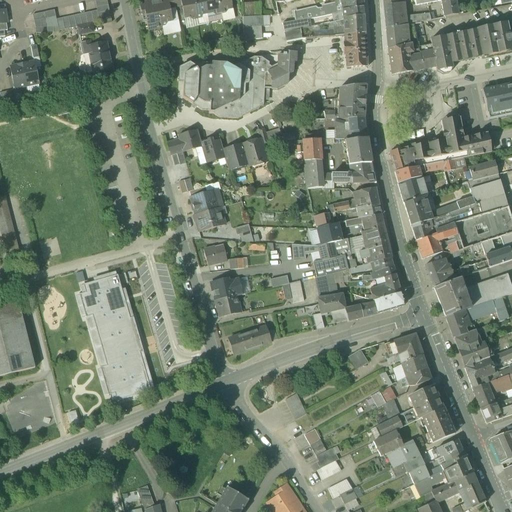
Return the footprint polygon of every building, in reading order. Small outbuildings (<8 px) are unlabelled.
[(156,3),(158,13),(161,28),(162,28),(165,27),(167,24),(172,23),(170,10),(167,0),(162,0),(162,2),(156,3)] [(167,0),(170,10),(176,9),(173,0),(167,0)] [(180,0),(173,0),(176,9),(182,7),(180,0)] [(193,21),(196,20),(192,0),(180,0),(182,7),(184,20),(190,19),(193,21)] [(202,17),(207,16),(203,0),(192,0),(196,20),(200,19),(202,17)] [(218,0),(203,0),(207,16),(213,14),(216,16),(222,15),(218,0)] [(218,0),(222,15),(225,14),(227,11),(232,10),(231,3),(230,0),(218,0)] [(323,18),(331,16),(336,15),(342,13),(342,11),(341,0),(337,0),(338,2),(335,2),(335,5),(321,8),(322,10),(323,18)] [(341,0),(342,11),(363,9),(362,0),(341,0)] [(440,0),(441,2),(444,18),(458,16),(455,0),(440,0)] [(139,4),(142,16),(145,16),(145,15),(158,13),(156,3),(156,1),(150,2),(139,4)] [(242,4),(243,18),(261,17),(260,3),(242,4)] [(383,8),(385,29),(406,26),(405,17),(403,4),(396,5),(383,8)] [(97,11),(97,14),(109,11),(108,5),(96,8),(97,11)] [(172,23),(178,21),(176,9),(170,10),(172,23)] [(310,20),(323,18),(322,10),(317,11),(315,9),(295,13),(295,23),(303,21),(310,20)] [(342,13),(343,19),(364,17),(363,9),(342,11),(342,13)] [(222,15),(223,22),(235,20),(233,10),(232,10),(227,11),(225,14),(222,15)] [(54,11),(44,13),(46,20),(56,18),(54,11)] [(93,24),(99,23),(99,19),(97,14),(97,11),(91,12),(93,24)] [(97,14),(99,19),(110,17),(109,11),(97,14)] [(91,25),(93,24),(91,12),(85,14),(88,25),(91,25)] [(32,16),(34,22),(46,20),(44,13),(32,16)] [(162,29),(162,28),(161,28),(158,13),(145,15),(145,16),(146,22),(148,32),(162,29)] [(343,19),(342,13),(336,15),(331,16),(333,24),(343,22),(343,19)] [(82,27),(88,25),(85,14),(79,15),(82,27)] [(223,22),(222,15),(216,16),(213,14),(207,16),(209,25),(209,26),(223,23),(223,22)] [(77,28),(82,27),(79,15),(74,16),(76,28),(77,28)] [(405,17),(406,26),(426,22),(430,21),(429,15),(405,17)] [(70,29),(76,28),(74,16),(68,17),(70,29)] [(209,25),(207,16),(202,17),(200,19),(196,20),(198,27),(209,25)] [(64,30),(70,29),(68,17),(62,19),(64,30)] [(99,23),(100,25),(112,23),(110,17),(99,19),(99,23)] [(261,17),(243,18),(243,29),(261,28),(261,17)] [(261,17),(261,28),(269,27),(269,17),(261,17)] [(343,19),(343,22),(344,36),(365,35),(364,17),(343,19)] [(56,18),(46,20),(47,28),(53,27),(58,27),(56,20),(56,18)] [(59,32),(64,30),(62,19),(56,20),(58,27),(59,32)] [(198,27),(196,20),(193,21),(190,19),(184,20),(186,30),(198,27)] [(34,22),(35,29),(47,28),(46,20),(34,22)] [(178,21),(172,23),(175,34),(181,33),(178,21)] [(300,31),(305,30),(303,21),(295,23),(294,23),(296,31),(300,31)] [(333,24),(334,31),(334,37),(344,36),(343,22),(333,24)] [(162,29),(163,37),(175,34),(172,23),(167,24),(165,27),(162,28),(162,29)] [(282,25),(284,34),(296,31),(294,23),(282,25)] [(476,31),(482,58),(511,51),(511,49),(507,25),(507,24),(476,30),(476,31)] [(77,28),(79,35),(93,33),(91,25),(88,25),(82,27),(77,28)] [(409,55),(410,58),(419,56),(419,55),(420,54),(419,48),(418,43),(417,44),(413,25),(406,26),(408,46),(411,45),(412,55),(409,55)] [(406,26),(385,29),(387,50),(408,46),(406,26)] [(261,40),(261,28),(243,29),(244,41),(261,40)] [(305,30),(300,31),(302,40),(308,40),(308,34),(307,29),(305,30)] [(302,41),(302,40),(300,31),(296,31),(284,34),(286,44),(302,41)] [(312,39),(334,37),(334,31),(319,32),(314,33),(308,34),(308,40),(312,39)] [(431,46),(432,52),(434,59),(436,68),(436,72),(442,76),(448,74),(452,69),(451,64),(482,58),(476,31),(445,37),(430,40),(431,46)] [(365,44),(365,35),(344,36),(345,45),(343,45),(343,47),(343,57),(345,57),(346,69),(367,68),(366,59),(365,44)] [(227,39),(228,45),(244,43),(243,37),(227,39)] [(89,55),(93,74),(112,70),(106,44),(91,47),(89,42),(81,43),(83,56),(89,55)] [(428,60),(427,56),(421,57),(420,54),(419,55),(419,56),(410,58),(409,55),(412,55),(411,45),(408,46),(387,50),(390,67),(428,60)] [(30,47),(33,59),(39,58),(36,46),(30,47)] [(286,54),(286,56),(286,57),(293,57),(293,64),(295,64),(296,54),(286,54)] [(276,91),(284,87),(284,81),(288,81),(288,77),(293,74),(293,64),(293,57),(286,57),(286,56),(282,56),(282,57),(277,56),(277,65),(271,68),(269,66),(269,64),(261,59),(254,58),(238,66),(200,64),(192,68),(189,63),(179,68),(179,82),(183,83),(182,99),(201,111),(209,112),(208,115),(213,115),(219,119),(237,120),(263,107),(264,90),(276,91)] [(412,73),(430,69),(428,60),(390,67),(391,77),(412,73)] [(34,63),(22,65),(26,87),(38,84),(35,69),(34,63)] [(15,89),(26,87),(22,65),(10,68),(15,89)] [(40,91),(38,84),(26,87),(28,94),(40,91)] [(511,84),(481,91),(488,121),(511,116),(511,84)] [(339,89),(338,108),(365,107),(366,86),(339,89)] [(11,91),(5,92),(8,104),(13,103),(11,91)] [(337,117),(337,120),(364,119),(365,107),(338,108),(337,117)] [(57,112),(59,117),(70,114),(69,109),(57,112)] [(441,122),(445,142),(464,138),(463,132),(461,125),(460,118),(441,122)] [(364,120),(364,119),(337,120),(335,120),(335,140),(345,140),(345,143),(366,141),(365,131),(364,125),(364,120)] [(272,132),(275,143),(283,142),(279,130),(272,132)] [(261,141),(262,145),(268,143),(265,134),(264,131),(258,133),(260,141),(261,141)] [(275,143),(272,132),(265,134),(268,143),(268,144),(275,143)] [(197,149),(201,148),(200,144),(198,135),(191,134),(189,135),(189,134),(178,137),(179,140),(182,153),(197,149)] [(409,148),(413,163),(465,152),(467,159),(491,154),(487,134),(464,138),(445,142),(409,148)] [(224,160),(225,160),(223,152),(220,141),(213,143),(212,140),(212,139),(207,141),(207,142),(200,144),(201,148),(206,166),(207,165),(207,164),(206,163),(224,158),(224,159),(224,160)] [(167,144),(171,157),(177,155),(182,153),(179,140),(167,144)] [(302,141),(304,162),(320,162),(321,162),(320,140),(316,141),(305,141),(302,141)] [(260,141),(242,146),(247,166),(248,168),(267,162),(262,145),(261,141),(260,141)] [(367,148),(366,141),(345,143),(346,150),(349,167),(350,176),(372,174),(370,165),(367,148)] [(228,171),(247,166),(242,146),(223,152),(225,160),(228,171)] [(197,149),(202,167),(206,166),(201,148),(197,149)] [(394,173),(414,169),(413,163),(409,148),(403,150),(389,153),(394,173)] [(463,160),(467,159),(465,152),(413,163),(414,169),(418,168),(442,164),(463,160)] [(182,153),(177,155),(180,166),(186,165),(182,153)] [(180,167),(180,166),(177,155),(171,157),(174,168),(180,167)] [(442,170),(443,173),(465,169),(463,160),(442,164),(443,170),(442,170)] [(304,162),(306,177),(321,176),(320,162),(304,162)] [(481,174),(485,173),(496,170),(494,162),(471,168),(471,167),(468,168),(469,168),(470,175),(481,172),(481,174)] [(442,164),(418,168),(419,175),(431,173),(442,170),(443,170),(442,164)] [(420,179),(419,175),(418,168),(414,169),(394,173),(398,185),(420,179)] [(465,169),(443,173),(447,189),(467,184),(468,183),(467,176),(465,169)] [(498,176),(496,170),(485,173),(486,179),(498,176)] [(467,176),(468,183),(486,179),(485,173),(481,174),(481,172),(470,175),(467,176)] [(350,176),(331,176),(331,183),(331,184),(333,184),(351,184),(351,185),(374,185),(372,174),(350,176)] [(322,183),(321,176),(306,177),(307,191),(322,189),(322,183)] [(498,176),(486,179),(468,183),(467,184),(469,191),(499,181),(498,176)] [(398,185),(403,205),(425,198),(420,179),(398,185)] [(184,182),(187,193),(193,191),(190,180),(184,182)] [(472,199),(474,206),(504,197),(499,181),(469,191),(472,199)] [(178,183),(182,195),(187,193),(184,182),(178,183)] [(239,184),(233,186),(235,193),(241,191),(239,184)] [(218,185),(206,188),(207,194),(214,192),(218,190),(220,190),(218,185)] [(189,193),(191,198),(207,194),(206,188),(189,193)] [(354,203),(355,208),(365,206),(366,209),(378,206),(375,189),(352,194),(354,203)] [(223,208),(218,190),(214,192),(219,209),(220,209),(223,208)] [(190,198),(195,216),(219,209),(214,192),(207,194),(191,198),(190,198)] [(305,197),(298,192),(295,197),(301,202),(305,197)] [(456,204),(456,205),(436,212),(430,214),(432,220),(435,231),(453,225),(470,219),(508,208),(504,197),(474,206),(472,199),(456,204)] [(0,199),(0,235),(6,261),(20,257),(5,198),(0,199)] [(410,227),(415,243),(435,235),(436,235),(434,231),(435,231),(432,220),(430,214),(426,200),(425,198),(403,205),(405,211),(406,211),(409,222),(410,227)] [(427,199),(426,200),(430,214),(436,212),(432,199),(430,199),(428,200),(427,199)] [(334,214),(355,210),(355,208),(354,203),(351,202),(333,206),(334,214)] [(379,208),(378,206),(366,209),(365,206),(355,208),(355,210),(358,220),(361,220),(380,215),(379,208)] [(457,236),(459,242),(462,251),(469,249),(480,245),(511,234),(511,223),(508,208),(470,219),(453,225),(457,236)] [(220,209),(219,209),(195,216),(193,216),(194,220),(195,220),(199,233),(225,226),(222,216),(220,209)] [(316,230),(317,230),(330,226),(328,215),(313,218),(316,230)] [(380,215),(361,220),(362,225),(363,233),(364,233),(370,232),(379,230),(383,229),(380,215)] [(346,228),(362,225),(361,220),(358,220),(345,223),(346,228)] [(317,230),(316,230),(321,247),(341,242),(338,230),(337,224),(330,226),(317,230)] [(453,225),(435,231),(434,231),(436,235),(435,235),(437,241),(441,242),(453,238),(457,236),(453,225)] [(235,230),(237,236),(239,235),(250,232),(249,228),(248,226),(235,230)] [(361,237),(362,240),(384,234),(383,229),(379,230),(370,232),(364,233),(363,233),(360,233),(360,234),(361,237)] [(321,247),(316,230),(307,230),(312,247),(317,248),(321,247)] [(253,243),(250,232),(239,235),(241,242),(253,243)] [(388,247),(384,234),(362,240),(364,252),(388,247)] [(484,255),(511,245),(511,234),(480,245),(482,250),(484,255)] [(437,241),(435,235),(415,243),(422,260),(441,253),(439,247),(437,241)] [(441,242),(437,241),(439,247),(447,246),(459,242),(457,236),(453,238),(454,241),(446,243),(441,242)] [(361,237),(347,241),(350,253),(356,252),(356,254),(355,255),(357,264),(361,263),(361,261),(359,254),(364,252),(362,240),(361,237)] [(317,248),(318,253),(320,258),(320,262),(321,263),(350,256),(355,255),(356,254),(356,252),(350,253),(347,241),(341,242),(321,247),(317,248)] [(450,255),(462,251),(459,242),(447,246),(450,255)] [(480,245),(469,249),(471,254),(482,250),(480,245)] [(511,247),(511,245),(484,255),(485,257),(511,247)] [(291,246),(293,262),(305,261),(305,256),(304,247),(291,246)] [(203,251),(207,266),(226,261),(222,247),(214,250),(214,248),(203,251)] [(310,255),(318,253),(317,248),(312,247),(304,247),(305,256),(310,255)] [(366,259),(367,265),(391,260),(388,247),(364,252),(359,254),(361,261),(366,259)] [(501,265),(511,260),(511,247),(485,257),(485,258),(486,262),(489,269),(500,264),(501,265)] [(320,258),(318,253),(310,255),(312,263),(316,263),(316,259),(320,258)] [(352,262),(350,256),(321,263),(320,262),(316,263),(312,263),(316,279),(348,271),(346,263),(352,262)] [(229,261),(230,271),(244,269),(242,260),(229,261)] [(372,267),(374,273),(393,267),(391,260),(367,265),(356,269),(349,271),(350,275),(365,272),(365,271),(368,270),(368,269),(372,267)] [(433,290),(453,282),(452,278),(445,260),(424,268),(433,290)] [(346,263),(348,271),(349,271),(356,269),(354,261),(352,262),(346,263)] [(461,274),(463,278),(489,269),(486,262),(459,270),(461,274)] [(370,274),(371,277),(372,281),(375,281),(377,281),(384,279),(395,275),(393,267),(374,273),(370,274)] [(83,286),(85,285),(82,272),(76,274),(80,287),(83,286)] [(93,280),(94,283),(116,276),(116,273),(93,280)] [(342,279),(341,273),(334,275),(336,284),(343,284),(342,279)] [(340,292),(337,292),(336,284),(334,275),(326,277),(328,289),(330,297),(338,296),(340,296),(340,292)] [(384,279),(386,286),(397,282),(395,275),(384,279)] [(82,295),(79,296),(85,318),(85,319),(92,317),(106,367),(100,369),(100,370),(107,395),(108,397),(111,396),(114,395),(116,402),(132,398),(140,395),(151,392),(150,390),(140,354),(143,353),(133,318),(130,319),(121,291),(117,276),(116,276),(94,283),(85,285),(83,286),(85,294),(82,295)] [(507,276),(491,281),(494,290),(510,284),(507,276)] [(282,287),(288,286),(287,277),(270,280),(272,289),(282,287)] [(315,279),(319,299),(330,297),(328,289),(326,277),(316,279),(315,279)] [(247,279),(238,280),(242,296),(250,294),(247,279)] [(386,286),(384,279),(377,281),(375,281),(377,288),(386,286)] [(237,297),(242,296),(238,280),(228,283),(227,280),(210,284),(212,293),(213,293),(215,302),(237,297)] [(463,291),(459,280),(453,282),(433,290),(437,300),(463,291)] [(463,291),(470,309),(501,299),(506,297),(511,294),(511,290),(510,284),(494,290),(491,281),(463,291)] [(400,294),(397,282),(386,286),(377,288),(369,290),(371,296),(373,302),(400,294)] [(292,300),(292,304),(303,302),(299,283),(288,286),(292,300)] [(282,287),(285,301),(292,300),(288,286),(282,287)] [(125,290),(121,291),(130,319),(133,318),(125,290)] [(470,309),(463,291),(437,300),(445,318),(463,312),(470,309)] [(373,304),(374,304),(377,315),(402,308),(403,308),(404,305),(400,294),(373,302),(373,304)] [(331,314),(344,311),(344,310),(345,310),(342,296),(342,295),(340,296),(338,296),(330,297),(319,299),(317,300),(318,306),(320,315),(320,316),(331,314)] [(76,297),(82,319),(85,318),(79,296),(76,297)] [(217,306),(220,318),(240,314),(237,297),(215,302),(216,306),(217,306)] [(463,312),(467,320),(487,313),(487,314),(489,313),(489,315),(495,313),(504,310),(501,299),(470,309),(463,312)] [(0,379),(35,371),(18,304),(0,308),(0,379)] [(363,319),(377,315),(374,304),(371,305),(369,305),(359,307),(363,319)] [(352,308),(345,310),(344,310),(344,311),(347,321),(348,323),(363,319),(359,307),(352,308)] [(504,310),(495,313),(499,323),(508,320),(504,310)] [(331,314),(334,325),(347,321),(344,311),(331,314)] [(467,320),(463,312),(445,318),(453,339),(462,336),(462,337),(466,336),(464,330),(470,327),(468,322),(467,320)] [(487,313),(467,320),(468,322),(489,315),(489,313),(487,314),(487,313)] [(313,316),(316,331),(324,329),(320,316),(320,315),(313,316)] [(92,317),(85,319),(100,369),(106,367),(92,317)] [(472,333),(470,327),(464,330),(466,336),(472,333)] [(228,341),(233,356),(271,344),(268,335),(266,328),(228,341)] [(475,331),(475,332),(479,343),(480,344),(488,342),(483,329),(475,331)] [(268,335),(271,344),(279,341),(276,332),(268,335)] [(453,339),(458,351),(479,343),(475,332),(472,333),(466,336),(462,337),(462,336),(453,339)] [(400,364),(405,362),(422,356),(415,336),(401,340),(384,346),(388,357),(394,355),(395,358),(397,357),(400,364)] [(480,344),(479,343),(458,351),(464,369),(489,360),(483,344),(480,345),(480,344)] [(348,358),(355,370),(367,363),(360,351),(348,358)] [(511,351),(489,360),(491,366),(495,364),(496,365),(509,360),(511,359),(511,352),(511,351)] [(150,390),(153,389),(143,353),(140,354),(150,390)] [(427,370),(422,356),(405,362),(406,364),(400,366),(401,366),(405,379),(427,370)] [(492,369),(491,366),(489,360),(464,369),(467,378),(492,369)] [(405,379),(401,366),(392,370),(396,383),(400,381),(405,379)] [(511,374),(511,366),(509,367),(510,370),(498,374),(498,373),(494,375),(486,378),(488,384),(508,376),(511,374)] [(494,375),(492,369),(467,378),(472,390),(487,384),(488,384),(486,378),(494,375)] [(97,371),(104,396),(107,395),(100,370),(97,371)] [(400,381),(403,387),(407,385),(408,387),(412,387),(415,386),(430,380),(427,370),(405,379),(400,381)] [(388,388),(389,388),(392,386),(385,373),(381,375),(388,388)] [(488,384),(487,384),(489,391),(503,386),(504,389),(511,386),(508,376),(488,384)] [(491,395),(489,391),(487,384),(472,390),(480,411),(494,406),(491,395)] [(415,408),(415,409),(438,398),(433,386),(410,397),(415,408)] [(501,392),(501,394),(505,392),(511,389),(511,386),(504,389),(503,386),(489,391),(491,395),(501,392)] [(379,393),(386,404),(393,401),(395,400),(389,388),(388,388),(379,393)] [(377,409),(382,406),(386,404),(379,393),(370,398),(377,409)] [(285,401),(294,422),(305,416),(306,416),(296,395),(285,401)] [(416,419),(417,421),(421,419),(443,409),(438,398),(415,409),(419,418),(416,419)] [(480,411),(486,425),(511,416),(511,399),(508,401),(494,406),(480,411)] [(399,416),(393,401),(386,404),(382,406),(389,422),(396,418),(399,416)] [(415,408),(402,415),(408,426),(417,421),(416,419),(419,418),(415,409),(415,408)] [(432,445),(454,435),(448,422),(443,409),(421,419),(427,432),(432,445)] [(75,412),(68,414),(72,427),(79,425),(75,412)] [(408,426),(402,415),(399,416),(396,418),(402,429),(408,426)] [(311,426),(305,416),(294,422),(300,432),(311,426)] [(377,428),(382,438),(395,432),(402,429),(396,418),(389,422),(377,427),(377,428)] [(375,442),(382,438),(377,428),(370,431),(375,442)] [(304,436),(310,446),(320,441),(314,431),(304,436)] [(402,447),(395,432),(382,438),(375,442),(373,443),(380,458),(386,455),(402,447)] [(511,433),(493,440),(495,444),(493,445),(501,464),(502,466),(511,461),(511,433)] [(310,447),(315,457),(326,451),(320,441),(310,447)] [(436,450),(440,459),(442,458),(461,450),(457,441),(436,450)] [(411,443),(402,447),(386,455),(393,470),(404,465),(418,457),(411,443)] [(227,447),(223,455),(229,458),(233,451),(227,447)] [(337,447),(331,450),(334,456),(340,454),(337,447)] [(316,458),(319,464),(334,456),(331,450),(326,452),(316,458)] [(446,465),(440,467),(443,472),(444,472),(455,467),(453,462),(464,457),(461,450),(442,458),(446,465)] [(337,461),(334,456),(319,464),(322,469),(335,462),(337,461)] [(418,457),(404,465),(408,472),(408,474),(424,467),(419,457),(418,457)] [(455,467),(444,472),(447,480),(450,485),(453,483),(472,475),(464,457),(453,462),(455,467)] [(446,465),(442,458),(440,459),(436,460),(439,468),(440,467),(446,465)] [(317,472),(322,481),(341,472),(335,462),(322,469),(317,472)] [(394,479),(408,472),(404,465),(393,470),(390,471),(394,479)] [(412,481),(413,486),(429,479),(426,472),(424,467),(408,474),(412,481)] [(429,479),(443,472),(440,467),(439,468),(429,472),(426,472),(429,479)] [(430,488),(447,480),(444,472),(443,472),(429,479),(413,486),(414,486),(419,496),(431,490),(430,488)] [(472,475),(453,483),(458,492),(464,504),(467,511),(484,503),(472,475)] [(333,500),(339,497),(352,490),(346,481),(328,490),(333,500)] [(446,498),(458,492),(453,483),(450,485),(442,488),(446,498)] [(137,491),(144,511),(154,508),(147,487),(137,491)] [(296,511),(297,504),(286,487),(275,494),(277,498),(267,505),(271,511),(296,511)] [(357,488),(352,490),(357,500),(362,497),(357,488)] [(432,493),(431,493),(435,502),(436,503),(446,498),(442,488),(432,493)] [(240,511),(247,501),(226,489),(212,511),(240,511)] [(357,500),(352,490),(339,497),(344,506),(355,500),(357,500)] [(423,497),(423,498),(427,506),(435,502),(431,493),(423,497)] [(347,511),(358,507),(355,500),(344,506),(346,511),(347,511)] [(440,511),(436,503),(435,502),(427,506),(424,507),(416,511),(440,511)]
